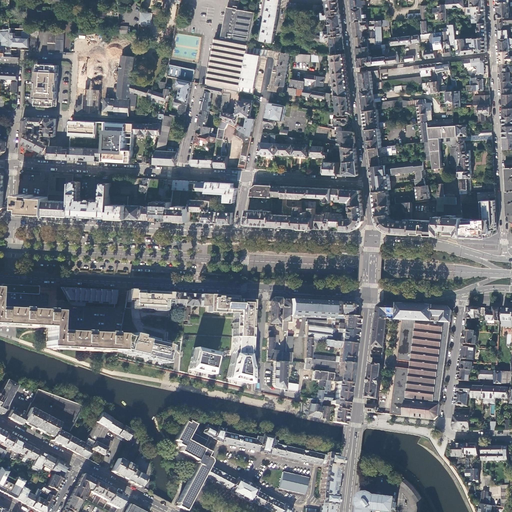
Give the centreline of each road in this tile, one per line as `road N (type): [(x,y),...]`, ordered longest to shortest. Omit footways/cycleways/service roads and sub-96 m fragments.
road 1 (primary): [(17,274),(265,288)]
road 2 (primary): [(239,232),(20,222)]
road 3 (residential): [(506,258),(493,54)]
road 4 (tertiary): [(12,163),(181,172)]
road 5 (residential): [(354,70),(493,54)]
road 6 (residential): [(265,288),(260,385),(299,396)]
road 7 (residential): [(445,426),(461,304),(451,294)]
road 8 (primary): [(506,258),(372,238)]
road 9 (primary): [(372,238),(239,232)]
road 10 (secondary): [(369,294),(356,414)]
